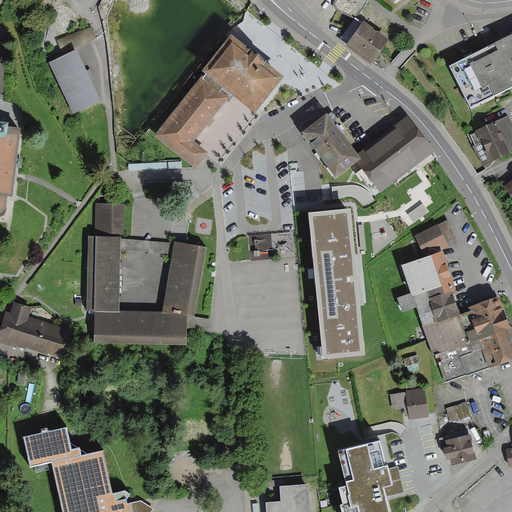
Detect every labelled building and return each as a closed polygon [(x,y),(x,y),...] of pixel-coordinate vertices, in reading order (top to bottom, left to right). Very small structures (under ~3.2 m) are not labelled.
[(181,0),(130,0),(153,15),(127,54),(134,59),(133,62),(148,74),(151,71),(158,77),(179,48),(188,56),(212,21),(181,0)] [(337,12),(338,13),(348,0),(359,0),(366,5),(369,0),(339,0),(337,3),(336,2),(334,5),(334,7),(335,9),(336,10),(337,12)] [(359,0),(348,0),(338,13),(356,20),(366,5),(359,0)] [(346,50),(372,68),(390,44),(356,20),(339,41),(348,47),(346,50)] [(62,54),(97,40),(92,27),(57,41),(62,54)] [(511,36),(449,67),(471,110),(511,89),(511,36)] [(221,93),(256,120),(285,83),(267,69),(268,67),(250,53),(249,55),(231,40),(201,77),(204,80),(221,93)] [(77,52),(49,65),(73,116),(101,103),(91,82),(86,72),(77,52)] [(90,70),(86,72),(91,82),(95,79),(90,70)] [(201,79),(154,139),(195,172),(208,155),(194,144),(229,100),(220,94),(221,93),(204,80),(204,81),(201,79)] [(511,126),(508,118),(468,137),(484,169),(511,155),(511,126)] [(357,158),(327,119),(301,138),(336,184),(358,167),(361,164),(357,158)] [(408,119),(357,158),(361,164),(358,167),(380,197),(435,155),(408,119)] [(0,213),(6,210),(7,198),(13,198),(16,169),(17,160),(20,130),(9,128),(9,123),(0,121),(0,213)] [(511,182),(503,190),(511,199),(511,182)] [(88,239),(87,314),(95,315),(120,315),(120,314),(121,251),(121,240),(119,240),(119,237),(125,237),(125,206),(96,205),(95,237),(97,237),(97,240),(88,239)] [(366,354),(351,209),(309,213),(324,358),(366,354)] [(448,220),(415,237),(426,261),(443,255),(441,253),(449,248),(448,247),(456,243),(448,229),(451,228),(448,220)] [(271,236),(254,240),(258,254),(274,249),(271,236)] [(172,256),(174,245),(121,240),(121,251),(172,256)] [(188,319),(195,320),(195,318),(207,251),(174,245),(172,256),(162,314),(162,316),(188,319)] [(426,261),(401,270),(411,296),(397,301),(402,314),(417,309),(425,331),(462,318),(453,295),(456,294),(443,255),(426,261)] [(511,362),(511,331),(500,298),(468,310),(469,314),(462,318),(425,331),(445,385),(467,377),(467,378),(490,369),(491,371),(511,362)] [(49,355),(63,360),(72,333),(28,319),(31,311),(14,305),(11,315),(6,314),(0,333),(0,345),(17,351),(17,349),(26,351),(26,350),(48,357),(49,355)] [(95,315),(94,346),(187,348),(187,329),(188,319),(162,316),(162,314),(120,314),(120,315),(95,315)] [(211,321),(195,318),(195,320),(188,319),(187,329),(211,330),(211,321)] [(418,356),(404,360),(406,367),(407,367),(418,364),(420,363),(418,356)] [(418,364),(407,367),(408,373),(419,371),(418,364)] [(26,374),(19,373),(17,385),(25,386),(26,374)] [(407,394),(390,396),(392,411),(404,409),(405,417),(409,417),(410,422),(430,419),(426,392),(424,392),(423,390),(407,392),(407,394)] [(471,415),(467,401),(446,407),(450,421),(471,415)] [(477,454),(471,429),(438,437),(441,448),(445,447),(447,455),(450,454),(452,460),(477,454)] [(68,430),(25,440),(31,469),(51,465),(61,511),(132,511),(131,505),(128,506),(127,501),(131,495),(125,491),(113,494),(103,453),(82,458),(80,449),(73,451),(68,430)] [(386,466),(380,441),(339,451),(347,486),(339,488),(343,505),(340,505),(341,511),(389,511),(384,490),(393,488),(388,466),(386,466)] [(311,511),(309,488),(280,490),(281,505),(266,506),(266,511),(311,511)] [(141,503),(131,505),(132,511),(152,511),(153,510),(141,503)]
